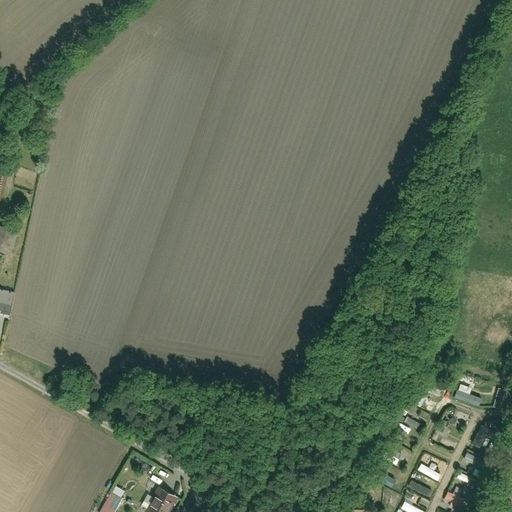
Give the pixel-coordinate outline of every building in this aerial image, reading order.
[(1,227),(0,232),(0,242),(15,247),(19,232),(1,227)] [(0,289),(0,314),(14,317),(19,293),(0,289)] [(153,470),(145,483),(152,487),(159,473),(153,470)] [(155,486),(140,511),(166,511),(175,498),(155,486)] [(97,511),(113,511),(120,501),(108,494),(97,511)]
